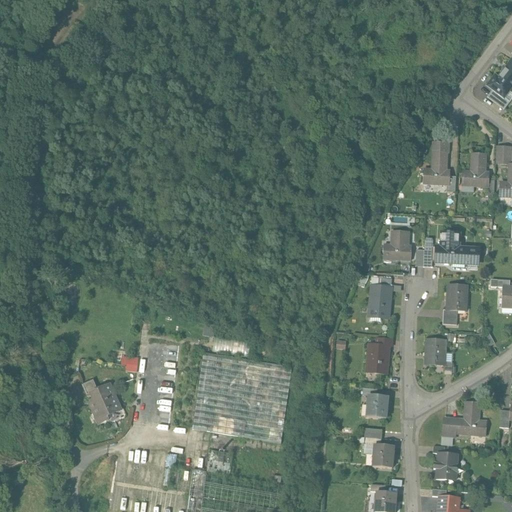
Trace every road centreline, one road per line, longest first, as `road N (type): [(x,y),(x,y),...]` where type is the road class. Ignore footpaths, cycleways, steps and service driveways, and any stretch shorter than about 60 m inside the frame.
road 1 (unclassified): [(63,511),(49,393),(30,347),(16,273),(32,97),(71,0)]
road 2 (residential): [(511,132),(457,97),(511,23)]
road 3 (residential): [(414,284),(408,405)]
